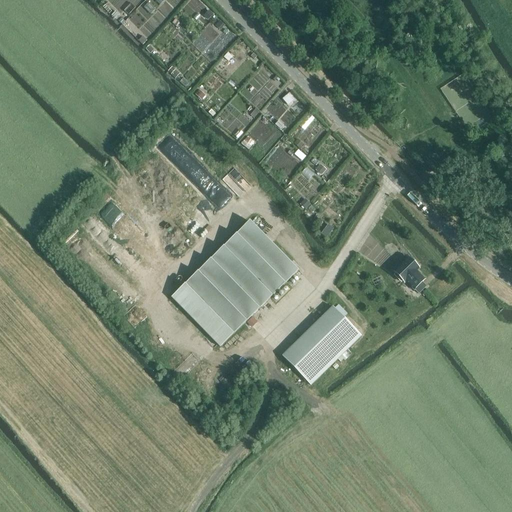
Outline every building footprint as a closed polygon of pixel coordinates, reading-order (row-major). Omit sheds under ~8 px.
[(129,23),(126,27),(132,32),(135,27),(129,23)] [(227,77),(254,52),(247,44),(236,55),(233,52),(217,66),(227,77)] [(264,70),(251,82),(257,89),(271,77),(264,70)] [(306,130),(314,117),(308,113),(300,126),(306,130)] [(217,188),(168,137),(158,147),(206,198),(217,188)] [(302,161),(307,155),(300,148),(295,154),(302,161)] [(316,170),(323,175),(328,168),(321,163),(316,170)] [(234,168),(229,173),(247,190),(252,185),(234,168)] [(312,178),(313,170),(304,169),(303,176),(312,178)] [(171,297),(220,347),(298,271),(249,221),(171,297)] [(394,272),(403,281),(404,283),(406,281),(414,290),(419,294),(426,286),(422,282),(425,279),(417,271),(419,269),(408,258),(394,272)] [(282,356),(310,385),(361,336),(333,307),(282,356)]
